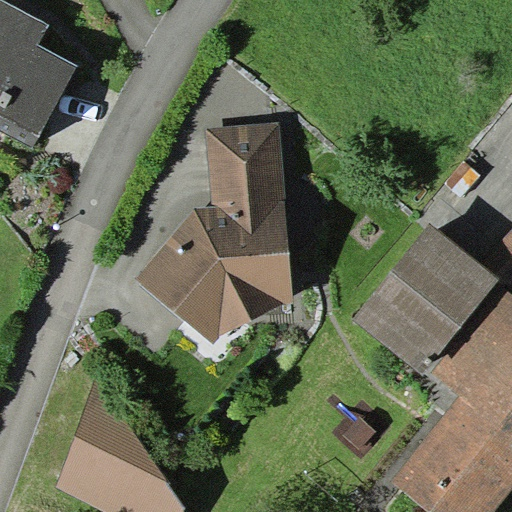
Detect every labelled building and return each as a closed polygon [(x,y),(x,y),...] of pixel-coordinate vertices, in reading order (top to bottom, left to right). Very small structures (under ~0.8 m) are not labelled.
[(0,136),(27,151),(72,69),(33,48),(44,29),(0,4),(0,136)] [(283,296),(269,133),(208,138),(215,220),(195,222),(142,284),(205,337),(224,314),(227,316),(243,315),(252,303),(253,299),(283,296)] [(511,230),(478,268),(492,282),(511,259),(511,230)] [(485,284),(426,236),(360,318),(419,365),(420,364),(424,368),(429,363),(424,359),(485,284)] [(511,306),(504,300),(439,381),(466,403),(400,485),(434,511),(477,511),(511,468),(511,306)]
